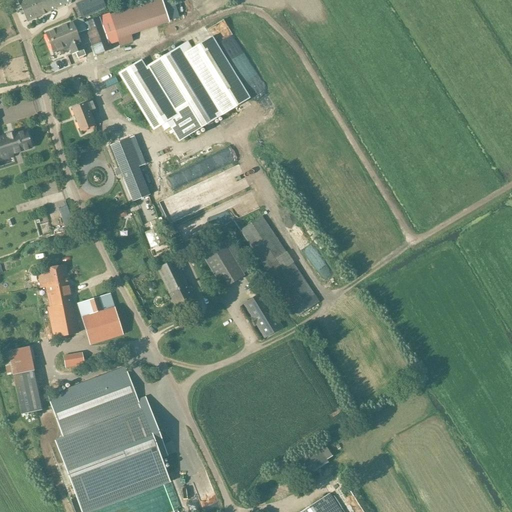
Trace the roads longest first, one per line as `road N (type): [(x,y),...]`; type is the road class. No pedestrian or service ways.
road 1 (unclassified): [(230,511),(77,198),(8,0)]
road 2 (track): [(195,32),(240,9),(275,23),(416,245)]
road 3 (track): [(256,347),(322,314),(337,295),(511,187)]
road 4 (track): [(69,511),(44,455),(45,392),(53,380)]
